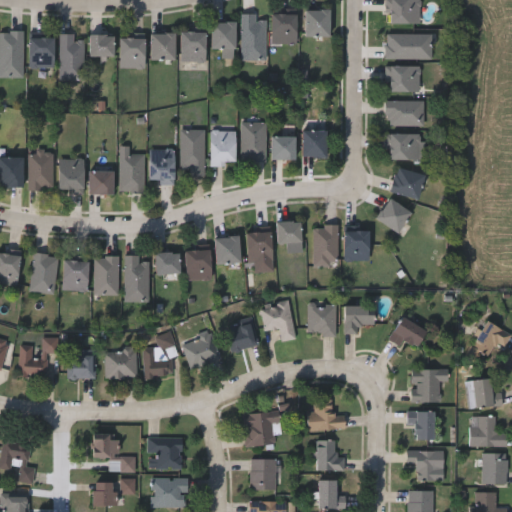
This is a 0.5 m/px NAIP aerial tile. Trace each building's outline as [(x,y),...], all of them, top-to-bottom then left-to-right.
[(419,0),(419,22),(387,22),(387,0),(419,0)] [(304,34),(304,8),(329,8),(329,34),(304,34)] [(265,18),(265,58),(240,58),(240,12),(256,12),(256,18),(265,18)] [(296,42),(270,42),(270,12),(296,12),(296,42)] [(234,20),(234,56),(222,56),(222,47),(210,47),(210,20),(234,20)] [(22,76),(0,76),(0,30),(22,30),(22,76)] [(179,59),(179,30),(204,30),(204,59),(179,59)] [(173,32),(173,58),(149,58),(149,32),(173,32)] [(385,57),(385,32),(430,32),(430,57),(385,57)] [(58,33),(73,33),(73,39),(83,39),(83,78),(58,78),(58,33)] [(112,33),(112,56),(89,56),(89,33),(112,33)] [(28,66),(28,36),(53,36),(53,66),(28,66)] [(143,36),(143,67),(119,67),(119,36),(143,36)] [(418,64),(418,90),(387,90),(387,64),(418,64)] [(423,98),(423,123),(385,123),(385,98),(423,98)] [(264,121),(264,160),(240,160),(240,121),(264,121)] [(204,174),(189,174),(189,167),(179,167),(179,128),(204,128),(204,174)] [(325,128),(325,155),(302,155),(302,128),(325,128)] [(209,129),(234,129),(234,162),(209,162),(209,129)] [(385,131),(421,131),(421,158),(385,158),(385,131)] [(270,134),(294,134),(294,157),(270,157),(270,134)] [(173,148),(173,181),(162,181),(162,179),(149,179),(149,148),(173,148)] [(52,187),(28,187),(28,152),(52,152),(52,187)] [(143,152),(143,191),(119,191),(119,152),(143,152)] [(0,155),(22,155),(22,185),(0,185),(0,155)] [(83,191),(58,191),(58,157),(83,157),(83,191)] [(417,197),(389,191),(395,166),(422,172),(417,197)] [(88,192),(88,168),(112,168),(112,192),(88,192)] [(410,211),(396,231),(375,216),(389,196),(410,211)] [(299,220),(300,244),(276,245),(276,220),(299,220)] [(336,224),(336,264),(313,264),(313,224),(336,224)] [(343,259),(343,229),(368,229),(368,259),(343,259)] [(245,231),(269,230),(272,270),(253,271),(253,262),(247,262),(245,231)] [(239,262),(215,262),(215,235),(239,235),(239,262)] [(209,249),(209,278),(184,278),(184,249),(209,249)] [(0,251),(20,254),(15,284),(0,282),(0,251)] [(155,272),(155,251),(178,251),(178,272),(155,272)] [(57,254),(54,292),(30,291),(32,252),(57,254)] [(118,293),(94,293),(94,255),(118,255),(118,293)] [(124,255),(138,255),(138,260),(148,260),(148,300),(124,300),(124,255)] [(87,259),(86,289),(61,289),(62,259),(87,259)] [(288,300),(294,337),(281,340),(278,326),(264,329),(259,305),(288,300)] [(307,303),(335,303),(335,334),(307,334),(307,303)] [(357,332),(343,332),(343,304),(373,304),(373,323),(357,323),(357,332)] [(405,339),(401,346),(387,338),(401,315),(425,329),(416,346),(405,339)] [(232,350),(228,335),(240,332),(237,322),(251,318),(258,343),(232,350)] [(502,329),(485,357),(468,347),(485,319),(502,329)] [(180,343),(209,331),(220,356),(191,368),(180,343)] [(47,373),(18,373),(19,342),(33,343),(33,354),(39,354),(39,336),(58,336),(58,353),(47,353),(47,373)] [(0,370),(4,371),(9,343),(0,341),(0,370)] [(135,345),(135,376),(105,376),(105,350),(121,350),(121,345),(135,345)] [(143,347),(156,347),(156,354),(173,354),(173,375),(143,375),(143,347)] [(67,377),(67,352),(94,352),(94,377),(67,377)] [(409,368),(447,368),(447,380),(439,380),(439,400),(409,400),(409,368)] [(499,392),(499,404),(472,404),(472,377),(489,377),(489,392),(499,392)] [(306,410),(313,410),(313,397),(331,396),(332,414),(344,414),(345,427),(307,429),(306,410)] [(242,413),(278,410),(280,432),(272,433),(273,443),(245,445),(242,413)] [(433,410),(433,438),(413,438),(413,423),(407,423),(407,410),(433,410)] [(468,445),(468,414),(493,414),(493,431),(505,431),(505,445),(468,445)] [(0,466),(0,450),(2,434),(30,438),(27,466),(33,466),(31,482),(16,480),(18,468),(0,466)] [(107,470),(107,457),(91,456),(91,434),(117,435),(117,454),(134,455),(134,471),(107,470)] [(181,437),(181,468),(148,468),(148,437),(181,437)] [(344,450),(344,468),(315,468),(315,439),(335,439),(335,450),(344,450)] [(442,449),(442,480),(416,480),(416,466),(406,466),(406,449),(442,449)] [(504,482),(482,482),(482,452),(504,452),(504,482)] [(275,489),(249,489),(249,458),(275,458),(275,489)] [(151,506),(151,476),(187,476),(187,506),(151,506)] [(317,479),(338,479),(338,494),(344,494),(344,507),(317,507),(317,479)] [(115,505),(91,505),(91,480),(115,480),(115,505)] [(407,511),(407,489),(432,489),(432,511),(407,511)] [(493,491),(493,506),(504,506),(504,511),(473,511),(473,491),(493,491)] [(1,511),(1,492),(28,492),(28,511),(1,511)] [(285,500),(285,511),(250,511),(250,500),(285,500)]
